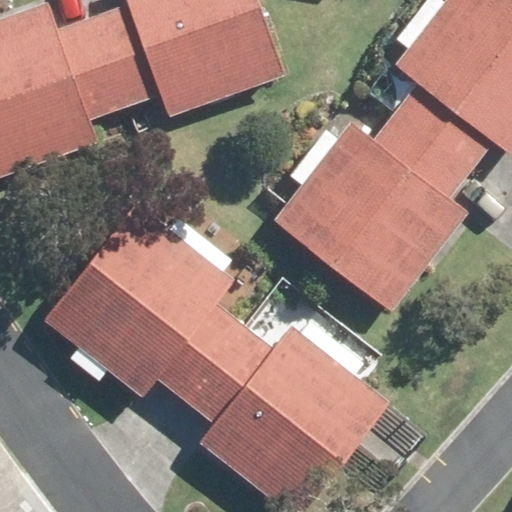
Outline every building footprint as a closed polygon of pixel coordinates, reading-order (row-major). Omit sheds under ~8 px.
[(86,111),(126,95),(94,10),(53,26),(43,0),(31,0),(0,12),(0,170),(96,135),(86,111)] [(119,0),(94,10),(126,95),(157,84),(169,111),(283,67),(257,0),(119,0)] [(511,0),(436,0),(392,57),(417,77),(396,104),(470,160),(490,134),(511,150),(511,0)] [(321,124),(287,169),(300,180),(273,215),(391,304),(465,208),(445,193),(470,160),(396,104),(374,134),(349,115),(335,134),(321,124)] [(212,298),(230,275),(134,197),(42,311),(139,388),(153,371),(182,395),(241,321),(212,298)] [(182,395),(211,418),(196,437),(289,511),(290,511),(384,397),(289,320),(270,343),(241,321),(182,395)]
